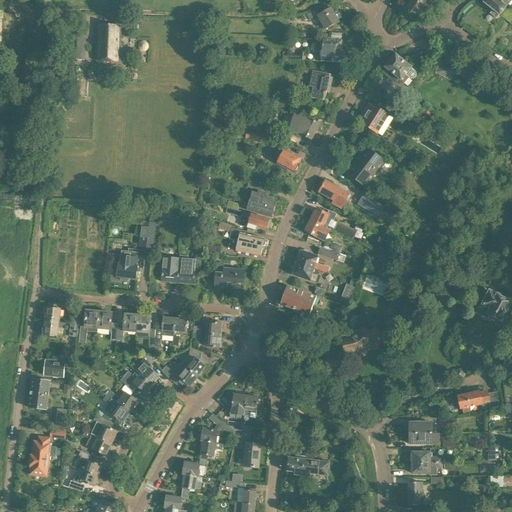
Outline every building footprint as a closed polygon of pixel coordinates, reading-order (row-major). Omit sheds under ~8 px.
[(405,0),(410,3),(408,7),(418,13),(426,0),(405,0)] [(501,13),(506,18),(511,10),(511,9),(507,5),(506,7),(501,3),(502,1),(501,0),(485,0),(483,2),(493,10),(490,13),(496,19),(499,15),(501,13)] [(317,15),(325,29),(339,22),(331,8),(321,13),(318,8),(306,14),(309,20),(317,15)] [(97,25),(95,60),(119,61),(121,26),(97,25)] [(64,59),(83,59),(84,35),(64,35),(64,59)] [(312,45),(312,50),(313,51),(322,52),(321,61),(344,63),(344,53),(341,53),(341,41),(316,39),(316,43),(314,43),(312,45)] [(287,55),(286,59),(299,60),(305,60),(306,52),(300,52),(299,56),(287,55)] [(395,54),(384,67),(404,83),(409,77),(411,79),(413,79),(415,78),(416,76),(416,75),(416,73),(415,71),(411,68),(412,67),(395,54)] [(412,65),(421,74),(426,69),(416,60),(412,65)] [(435,73),(448,78),(452,75),(459,70),(456,67),(452,60),(441,61),(435,73)] [(310,98),(323,100),(325,95),(326,96),(326,92),(329,92),(332,78),(326,76),(326,74),(321,72),(320,74),(311,72),(309,84),(313,85),(310,98)] [(276,98),(275,108),(285,109),(286,100),(276,98)] [(360,123),(377,134),(389,115),(372,104),(361,122),(360,123)] [(421,121),(424,117),(428,114),(429,112),(425,108),(417,117),(421,121)] [(306,123),(300,135),(311,140),(319,123),(309,118),(308,118),(302,115),(301,115),(299,119),(306,123)] [(243,119),(241,128),(260,132),(262,122),(243,119)] [(270,133),(282,136),(283,128),(272,125),(270,133)] [(247,130),(245,139),(260,142),(262,133),(247,130)] [(297,164),(300,158),(284,150),(276,146),(273,152),(270,158),(273,160),(277,162),(277,163),(278,163),(279,165),(282,167),(284,166),(294,172),(294,171),(296,170),(298,167),(297,165),(298,164),(297,164)] [(346,172),(365,187),(385,161),(366,146),(346,172)] [(247,187),(259,190),(261,184),(249,181),(247,187)] [(347,194),(341,190),(326,181),(319,192),(334,200),(332,204),(341,209),(346,200),(344,198),(347,194)] [(260,193),(259,195),(252,193),(250,201),(274,209),(276,200),(265,197),(265,194),(260,193)] [(357,205),(372,214),(378,203),(363,194),(357,205)] [(274,209),(250,201),(247,210),(271,217),(274,209)] [(234,202),(232,209),(241,211),(243,205),(234,202)] [(241,211),(232,209),(228,207),(226,213),(241,217),(242,216),(245,217),(242,226),(247,227),(247,228),(255,230),(257,226),(267,229),(268,227),(269,228),(270,227),(271,223),(270,222),(269,221),(270,220),(245,212),(241,211)] [(317,208),(311,220),(326,227),(332,216),(317,208)] [(326,227),(311,220),(305,231),(317,237),(318,236),(321,238),(326,227)] [(340,234),(351,240),(355,232),(336,222),(332,230),(334,231),(340,234)] [(220,223),(218,230),(230,233),(232,227),(220,223)] [(157,229),(143,227),(140,247),(143,247),(143,250),(151,251),(151,248),(154,248),(157,229)] [(230,239),(238,241),(263,246),(264,245),(265,241),(264,240),(264,239),(247,235),(248,232),(241,231),(241,233),(240,233),(232,231),(230,239)] [(263,246),(238,241),(236,251),(260,256),(263,246)] [(333,242),(329,251),(339,254),(340,254),(343,245),(333,242)] [(208,251),(220,254),(221,248),(210,245),(208,251)] [(318,254),(337,261),(339,254),(329,251),(320,247),(318,254)] [(299,257),(297,263),(320,270),(329,273),(331,267),(316,262),(318,256),(309,253),(308,251),(305,249),(303,251),(301,251),(300,252),(299,253),(298,256),(299,257)] [(120,277),(120,279),(128,280),(128,278),(136,279),(138,266),(136,266),(138,252),(121,250),(120,264),(113,263),(112,274),(117,275),(117,277),(120,277)] [(180,258),(178,283),(194,284),(195,264),(200,265),(201,255),(196,254),(195,260),(180,258)] [(161,281),(178,283),(180,258),(163,257),(161,281)] [(215,286),(230,287),(230,283),(243,284),(244,270),(223,268),(224,263),(217,263),(216,268),(215,286)] [(320,270),(297,263),(295,269),(293,269),(292,272),(293,273),(293,275),(318,283),(320,276),(318,275),(320,270)] [(484,278),(488,272),(480,267),(477,273),(484,278)] [(352,277),(349,284),(355,286),(357,280),(352,277)] [(286,293),(284,297),(305,304),(306,302),(313,305),(316,296),(288,286),(287,288),(286,288),(284,292),(286,293)] [(314,292),(323,295),(325,289),(316,286),(314,292)] [(490,290),(483,305),(490,308),(487,314),(501,321),(511,301),(490,290)] [(352,299),(343,295),(340,304),(349,307),(352,299)] [(305,304),(284,297),(281,305),(297,311),(296,313),(301,315),(300,318),(309,321),(311,316),(310,315),(313,305),(306,302),(305,304)] [(46,307),(45,321),(59,322),(60,308),(58,308),(59,303),(49,302),(48,307),(46,307)] [(336,307),(334,314),(342,317),(345,311),(336,307)] [(81,326),(80,333),(86,334),(86,330),(97,331),(98,328),(99,312),(86,311),(85,327),(81,326)] [(72,312),(71,324),(78,325),(79,313),(72,312)] [(99,312),(98,328),(111,329),(110,332),(112,333),(111,340),(117,340),(118,328),(118,323),(111,322),(112,313),(99,312)] [(118,328),(117,340),(122,341),(123,330),(136,331),(138,315),(125,314),(124,329),(118,328)] [(151,317),(138,315),(136,331),(136,337),(149,339),(149,334),(156,335),(156,329),(150,329),(151,317)] [(345,326),(351,328),(356,317),(350,315),(345,326)] [(174,331),(175,319),(163,317),(162,330),(156,329),(156,335),(155,348),(160,348),(161,336),(173,337),(174,331)] [(337,317),(334,325),(340,327),(343,319),(337,317)] [(187,320),(175,319),(174,331),(186,332),(187,320)] [(45,321),(43,334),(48,335),(48,336),(54,337),(54,335),(63,336),(65,323),(59,322),(45,321)] [(208,322),(207,334),(221,335),(222,323),(208,322)] [(78,325),(71,324),(69,336),(76,337),(78,325)] [(351,338),(341,340),(342,344),(341,345),(342,348),(343,350),(344,353),(357,350),(357,351),(365,347),(364,346),(366,343),(373,350),(385,339),(376,330),(371,334),(364,327),(357,334),(351,338)] [(221,335),(207,334),(206,346),(220,348),(221,335)] [(189,354),(182,364),(186,367),(198,376),(206,366),(205,366),(208,362),(201,357),(202,352),(191,348),(189,353),(189,354)] [(144,360),(135,369),(137,372),(151,385),(159,377),(148,367),(154,362),(145,354),(142,358),(144,360)] [(44,374),(44,375),(64,378),(65,362),(46,359),(46,360),(43,360),(42,374),(44,374)] [(198,376),(186,367),(183,370),(178,366),(173,372),(166,367),(162,371),(170,380),(173,377),(182,384),(184,382),(190,386),(198,376)] [(462,377),(464,375),(463,371),(460,370),(457,371),(456,374),(456,377),(459,378),(462,377)] [(128,371),(121,380),(129,388),(134,383),(144,393),(151,385),(137,372),(133,376),(128,371)] [(32,379),(30,397),(39,398),(40,392),(42,392),(42,388),(49,389),(50,381),(32,379)] [(63,398),(70,399),(71,385),(64,385),(63,398)] [(39,398),(30,397),(28,407),(47,409),(49,389),(42,388),(42,392),(40,392),(39,398)] [(109,391),(106,395),(112,399),(115,395),(109,391)] [(459,400),(457,400),(458,406),(460,406),(461,408),(462,408),(463,413),(471,411),(470,406),(482,404),(482,407),(502,404),(499,391),(487,393),(487,391),(479,393),(479,392),(458,396),(459,400)] [(125,392),(118,403),(130,412),(138,401),(125,392)] [(231,402),(229,414),(243,415),(246,396),(234,394),(233,402),(231,402)] [(112,399),(106,395),(103,400),(109,404),(112,399)] [(246,396),(243,415),(250,416),(251,410),(257,411),(258,397),(246,396)] [(75,403),(71,409),(76,412),(80,407),(75,403)] [(130,412),(118,403),(110,414),(123,423),(130,412)] [(203,428),(201,441),(203,441),(216,443),(217,436),(224,429),(234,437),(234,430),(213,414),(209,419),(217,425),(215,429),(214,430),(203,428)] [(91,434),(98,437),(112,444),(117,432),(111,428),(113,423),(96,415),(94,420),(97,422),(91,434)] [(55,430),(65,432),(65,423),(55,422),(55,430)] [(409,423),(409,433),(432,433),(432,423),(409,423)] [(51,430),(50,438),(60,439),(59,447),(64,447),(66,432),(51,430)] [(234,437),(234,442),(246,444),(244,466),(258,467),(260,445),(249,444),(250,432),(242,431),(234,430),(234,437)] [(85,431),(83,436),(90,439),(92,434),(91,434),(85,431)] [(409,433),(410,443),(440,443),(440,433),(432,433),(409,433)] [(26,465),(30,466),(30,467),(29,467),(29,469),(30,469),(30,473),(31,475),(45,477),(47,475),(48,468),(49,468),(50,456),(59,457),(61,448),(51,447),(51,443),(49,443),(50,438),(38,436),(38,441),(34,441),(32,455),(30,455),(30,457),(28,458),(28,462),(29,464),(29,465),(26,465)] [(66,443),(77,448),(79,443),(67,437),(66,443)] [(112,444),(98,437),(92,449),(106,456),(112,444)] [(203,441),(200,459),(202,460),(203,458),(205,459),(205,461),(207,462),(208,455),(213,456),(215,449),(221,450),(222,444),(216,443),(203,441)] [(488,447),(488,461),(503,461),(503,447),(488,447)] [(81,463),(79,469),(98,475),(102,465),(88,461),(90,455),(80,451),(79,455),(81,456),(79,463),(81,463)] [(412,452),(412,463),(442,463),(442,457),(430,457),(430,452),(412,452)] [(286,478),(301,480),(303,466),(300,465),(301,459),(288,457),(287,471),(286,478)] [(185,462),(183,474),(184,474),(197,477),(199,465),(206,466),(207,462),(205,461),(205,459),(203,458),(202,460),(200,459),(199,464),(185,462)] [(303,466),(301,480),(317,482),(317,475),(328,476),(329,462),(319,461),(301,459),(300,465),(303,466)] [(412,463),(412,473),(429,473),(429,475),(437,475),(437,469),(442,469),(442,463),(412,463)] [(98,475),(79,469),(78,475),(75,474),(71,486),(81,489),(83,484),(81,483),(81,481),(95,486),(98,475)] [(184,474),(181,493),(184,493),(185,492),(187,493),(187,495),(189,495),(190,489),(195,490),(195,488),(200,489),(201,483),(196,483),(197,477),(184,474)] [(511,476),(503,476),(503,487),(511,486),(511,476)] [(424,490),(422,490),(422,482),(409,482),(409,505),(424,505),(424,490)] [(244,490),(243,503),(255,504),(256,491),(244,490)] [(166,495),(164,508),(166,508),(179,510),(181,498),(188,499),(189,495),(187,495),(187,493),(185,492),(184,493),(181,493),(181,498),(166,495)] [(473,509),(486,509),(486,497),(473,497),(473,509)] [(103,499),(97,511),(98,511),(114,511),(117,507),(104,500),(103,499)] [(234,511),(254,511),(255,504),(243,503),(235,503),(234,511)]
